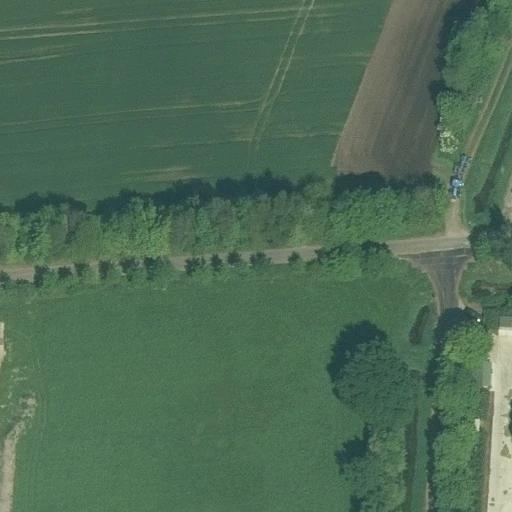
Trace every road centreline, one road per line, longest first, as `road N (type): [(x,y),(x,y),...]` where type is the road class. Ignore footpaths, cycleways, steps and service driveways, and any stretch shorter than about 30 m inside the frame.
road 1 (residential): [(0,282),(445,249)]
road 2 (unclassified): [(433,511),(445,249)]
road 3 (track): [(511,40),(452,199),(445,249)]
